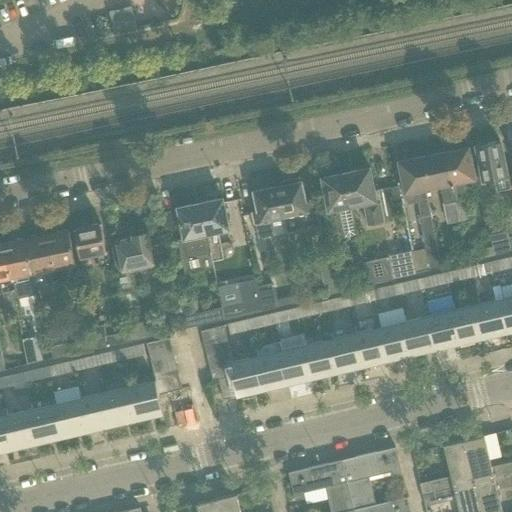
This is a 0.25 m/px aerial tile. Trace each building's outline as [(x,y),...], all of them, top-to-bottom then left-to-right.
[(131,7),(109,12),(113,33),(136,28),(131,7)] [(500,141),(477,145),(483,173),(478,173),(482,193),(484,203),(500,200),(498,189),(509,186),(507,175),(504,160),(500,141)] [(469,147),(446,152),(459,220),(471,217),(464,181),(475,178),(469,147)] [(446,152),(420,157),(426,188),(429,188),(440,185),(448,222),(459,220),(446,152)] [(420,157),(399,161),(403,181),(406,193),(408,203),(418,201),(427,248),(425,249),(429,270),(432,269),(442,267),(426,188),(420,157)] [(370,167),(345,172),(352,206),(364,203),(368,224),(385,221),(379,190),(375,190),(370,167)] [(345,172),(322,177),(326,197),(335,238),(346,236),(356,234),(350,206),(352,206),(345,172)] [(281,186),(278,186),(284,217),(287,232),(316,226),(311,200),(306,201),(302,181),(294,183),(293,178),(282,181),(281,183),(281,186)] [(258,211),(253,212),(255,223),(257,232),(258,238),(275,235),(272,220),(284,217),(278,186),(254,191),(258,211)] [(223,198),(201,203),(212,257),(213,263),(226,260),(227,260),(228,259),(229,259),(230,258),(231,257),(232,256),(233,255),(233,254),(233,253),(233,252),(233,251),(233,250),(233,249),(232,248),(232,247),(231,247),(231,246),(230,246),(230,245),(229,245),(228,244),(227,244),(226,244),(225,244),(224,244),(223,244),(222,244),(222,245),(221,245),(218,232),(230,230),(227,218),(223,198)] [(212,257),(201,203),(178,208),(182,226),(181,226),(177,233),(184,268),(190,272),(213,267),(211,257),(212,257)] [(75,229),(79,248),(81,257),(98,254),(100,266),(110,264),(105,243),(101,223),(89,226),(89,224),(80,226),(80,228),(75,229)] [(57,232),(47,234),(59,289),(69,287),(65,266),(76,263),(69,230),(66,230),(64,229),(59,230),(57,232)] [(132,237),(116,240),(123,271),(117,272),(121,292),(134,290),(135,290),(130,270),(154,265),(148,232),(146,233),(143,229),(135,231),(134,235),(132,235),(132,237)] [(28,239),(26,239),(33,272),(32,273),(35,287),(45,284),(46,292),(59,289),(47,234),(37,237),(35,235),(30,236),(28,239)] [(14,242),(5,243),(17,299),(36,294),(35,287),(32,273),(33,272),(26,239),(24,239),(22,238),(16,239),(14,242)] [(511,238),(491,242),(494,255),(511,250),(511,238)] [(16,299),(5,243),(0,244),(0,279),(5,301),(16,299)] [(425,249),(412,251),(416,273),(429,270),(425,249)] [(412,250),(388,254),(393,278),(416,273),(412,251),(412,250)] [(511,256),(495,260),(497,271),(511,267),(511,256)] [(332,258),(319,261),(327,294),(340,291),(332,258)] [(495,260),(474,265),(477,276),(497,271),(495,260)] [(467,267),(447,272),(449,282),(469,277),(467,267)] [(447,272),(425,277),(428,287),(449,282),(447,272)] [(264,309),(259,286),(257,278),(236,283),(241,304),(223,309),(225,318),(264,309)] [(418,279),(398,283),(400,294),(420,289),(418,279)] [(271,283),(259,286),(264,309),(276,306),(271,283)] [(398,283),(376,288),(379,299),(400,294),(398,283)] [(368,290),(348,295),(350,305),(370,301),(368,290)] [(348,295),(327,300),(329,310),(350,305),(348,295)] [(511,295),(504,298),(507,312),(503,313),(508,332),(511,330),(511,295)] [(504,298),(481,303),(484,318),(480,319),(485,337),(508,332),(503,313),(507,312),(504,298)] [(319,302),(300,306),(303,317),(321,312),(319,302)] [(181,306),(186,328),(225,319),(223,310),(196,316),(193,303),(181,306)] [(481,303),(456,309),(459,324),(455,324),(460,343),(485,337),(480,319),(484,318),(481,303)] [(300,306),(278,312),(280,322),(303,317),(300,306)] [(456,309),(432,315),(435,329),(431,330),(436,349),(460,343),(455,324),(459,324),(456,309)] [(270,313),(251,318),(253,328),(272,324),(270,313)] [(432,315),(407,321),(410,335),(407,336),(411,355),(436,349),(431,330),(435,329),(432,315)] [(229,323),(228,323),(228,324),(230,334),(231,333),(253,328),(251,318),(229,323)] [(141,322),(123,326),(127,342),(144,338),(152,337),(149,323),(148,321),(141,322)] [(407,321),(382,326),(386,341),(382,342),(386,361),(411,355),(407,336),(410,335),(407,321)] [(94,328),(97,348),(126,341),(124,333),(107,337),(104,325),(94,328)] [(201,330),(204,343),(227,337),(224,325),(201,330)] [(382,326),(357,332),(360,347),(357,348),(361,367),(386,361),(382,342),(386,341),(382,326)] [(357,332),(334,338),(337,352),(333,353),(338,372),(361,367),(357,348),(360,347),(357,332)] [(304,333),(280,339),(281,341),(287,364),(284,365),(288,384),(313,378),(309,359),(312,358),(309,344),(307,344),(304,333)] [(41,361),(38,335),(21,337),(24,362),(41,361)] [(151,342),(147,343),(151,360),(174,354),(170,337),(151,342)] [(204,343),(207,355),(230,350),(227,337),(204,343)] [(91,338),(69,343),(71,354),(93,349),(91,338)] [(334,338),(309,344),(312,358),(309,359),(313,378),(338,372),(333,353),(337,352),(334,338)] [(281,341),(256,347),(258,356),(260,355),(263,370),(260,371),(264,389),(288,384),(284,365),(287,364),(281,341)] [(71,354),(69,343),(51,347),(53,358),(71,354)] [(142,343),(121,348),(124,359),(145,354),(143,344),(142,343)] [(121,348),(100,353),(103,364),(124,359),(121,348)] [(230,350),(207,355),(210,368),(233,362),(230,350)] [(174,354),(151,360),(155,377),(178,371),(174,354)] [(92,355),(72,359),(75,371),(95,366),(92,355)] [(236,374),(218,379),(223,399),(264,389),(260,371),(263,370),(260,355),(258,356),(233,362),(236,374)] [(72,359),(51,364),(54,376),(75,371),(72,359)] [(233,362),(210,368),(213,380),(218,379),(236,374),(233,362)] [(43,366),(23,371),(26,382),(46,378),(43,366)] [(23,371),(2,376),(5,387),(26,382),(23,371)] [(178,371),(155,377),(155,380),(159,394),(182,388),(178,371)] [(155,380),(129,386),(133,401),(129,402),(133,420),(160,414),(155,396),(159,395),(159,394),(155,380)] [(129,386),(106,392),(109,407),(105,408),(110,426),(133,420),(129,402),(133,401),(129,386)] [(106,392),(81,398),(85,412),(81,413),(85,432),(110,426),(105,408),(109,407),(106,392)] [(81,398),(57,403),(60,418),(56,419),(61,438),(85,432),(81,413),(85,412),(81,398)] [(57,403),(32,409),(36,424),(32,425),(36,443),(61,438),(56,419),(60,418),(57,403)] [(32,409),(8,415),(11,430),(7,431),(12,449),(36,443),(32,425),(36,424),(32,409)] [(8,415),(0,416),(0,451),(12,449),(7,431),(11,430),(8,415)] [(484,435),(464,440),(474,482),(511,473),(511,461),(491,466),(484,435)] [(420,483),(423,494),(474,482),(464,440),(444,444),(451,475),(420,483)] [(396,447),(342,459),(354,509),(376,504),(370,477),(391,471),(392,477),(402,474),(396,447)] [(325,487),(330,511),(342,511),(354,509),(342,459),(288,472),(295,500),(305,497),(303,492),(325,487)] [(511,473),(474,482),(480,511),(501,511),(496,489),(511,485),(511,473)] [(457,499),(460,511),(480,511),(474,482),(423,494),(426,506),(457,499)] [(241,511),(237,494),(217,499),(220,511),(241,511)] [(410,511),(407,497),(376,504),(354,509),(354,511),(410,511)] [(220,511),(217,499),(197,503),(198,511),(220,511)]
